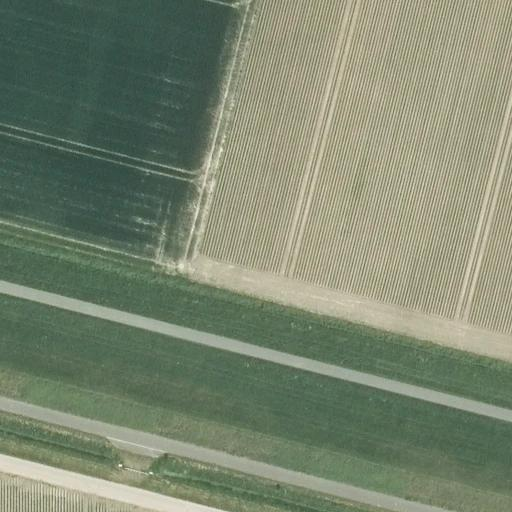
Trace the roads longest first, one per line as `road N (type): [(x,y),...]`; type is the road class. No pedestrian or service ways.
road 1 (track): [(511,416),(0,287)]
road 2 (unclassified): [(417,511),(0,405)]
